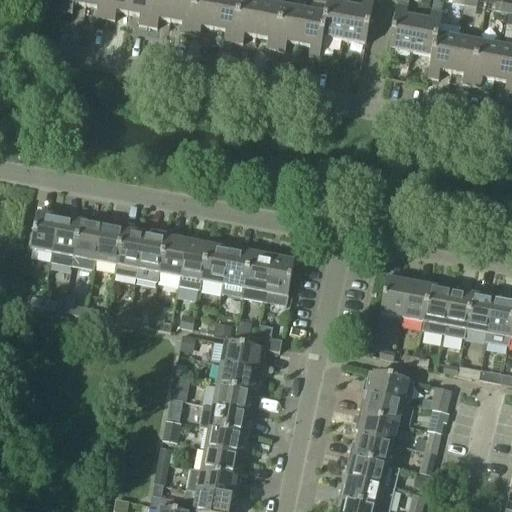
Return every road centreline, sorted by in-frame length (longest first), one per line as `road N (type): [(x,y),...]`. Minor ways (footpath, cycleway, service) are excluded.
road 1 (residential): [(367,113),(0,43)]
road 2 (residential): [(343,249),(0,174)]
road 3 (residential): [(343,249),(290,511)]
road 4 (residential): [(511,272),(343,249)]
road 5 (residential): [(511,140),(367,113)]
